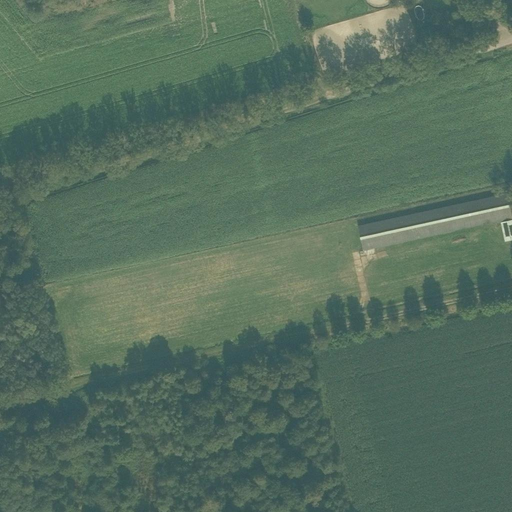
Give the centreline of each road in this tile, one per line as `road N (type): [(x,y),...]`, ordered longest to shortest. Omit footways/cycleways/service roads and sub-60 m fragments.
road 1 (track): [(511,288),(0,407)]
road 2 (track): [(0,180),(58,161),(91,171),(485,50)]
